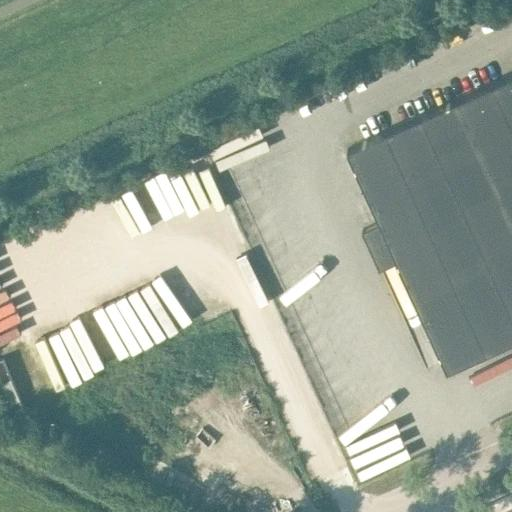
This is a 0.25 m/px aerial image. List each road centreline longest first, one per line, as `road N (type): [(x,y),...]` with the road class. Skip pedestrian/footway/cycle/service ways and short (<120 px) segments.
road 1 (track): [(0,130),(139,89),(344,0)]
road 2 (unclassified): [(511,450),(375,511)]
